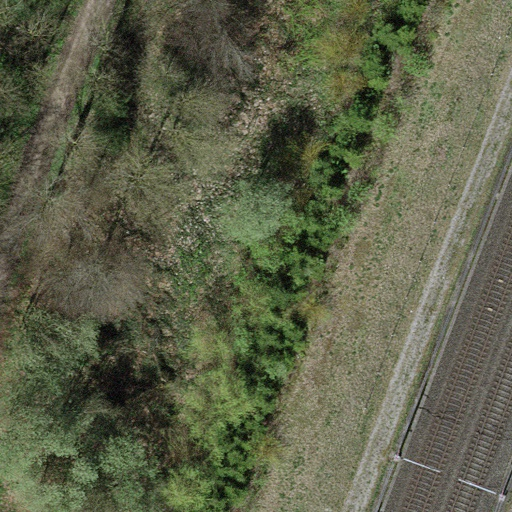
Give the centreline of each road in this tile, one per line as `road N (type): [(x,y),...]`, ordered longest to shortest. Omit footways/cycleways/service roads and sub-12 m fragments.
road 1 (track): [(511,110),(354,511)]
road 2 (track): [(0,282),(111,0)]
